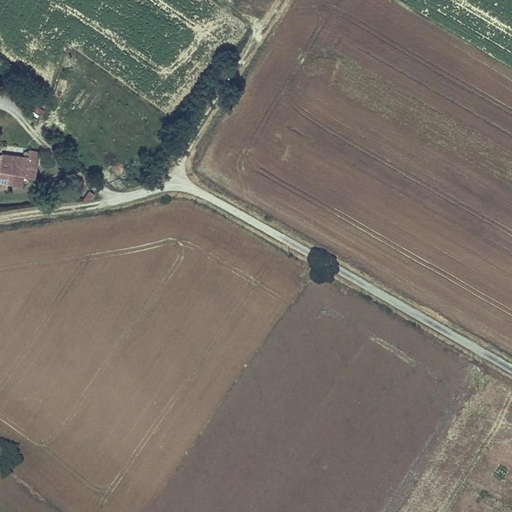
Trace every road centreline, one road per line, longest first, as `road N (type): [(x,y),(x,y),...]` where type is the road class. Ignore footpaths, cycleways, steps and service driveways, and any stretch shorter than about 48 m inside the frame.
road 1 (unclassified): [(511,370),(193,190),(171,186),(109,203)]
road 2 (track): [(282,0),(171,186)]
